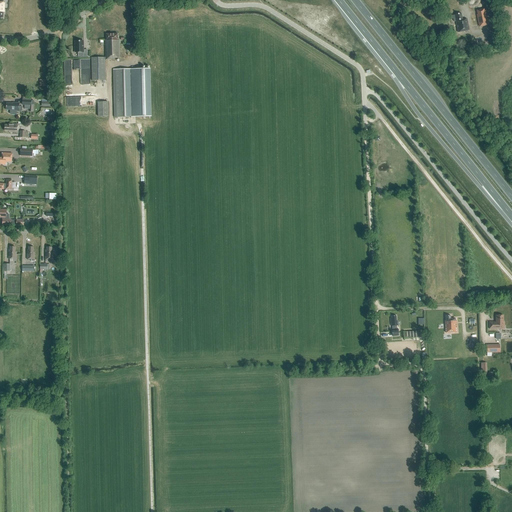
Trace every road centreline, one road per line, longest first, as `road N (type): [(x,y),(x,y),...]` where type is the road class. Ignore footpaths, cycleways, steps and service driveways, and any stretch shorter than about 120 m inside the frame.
road 1 (unclassified): [(376,308),(359,67),(267,8),(215,0)]
road 2 (trunk): [(337,0),(511,217)]
road 3 (trunk): [(511,196),(354,0)]
road 4 (track): [(431,511),(424,375),(415,365),(381,363),(376,308)]
road 5 (track): [(379,116),(511,279)]
